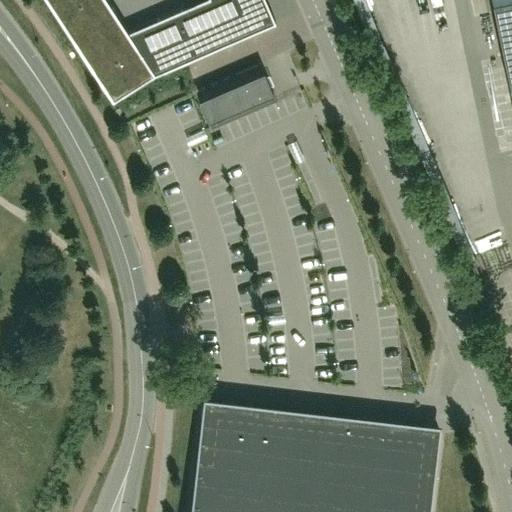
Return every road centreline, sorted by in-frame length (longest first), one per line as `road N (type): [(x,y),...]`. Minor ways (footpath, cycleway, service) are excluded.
road 1 (unclassified): [(511,507),(459,332),(312,0)]
road 2 (tertiary): [(114,511),(142,403),(132,278),(86,159),(0,31)]
